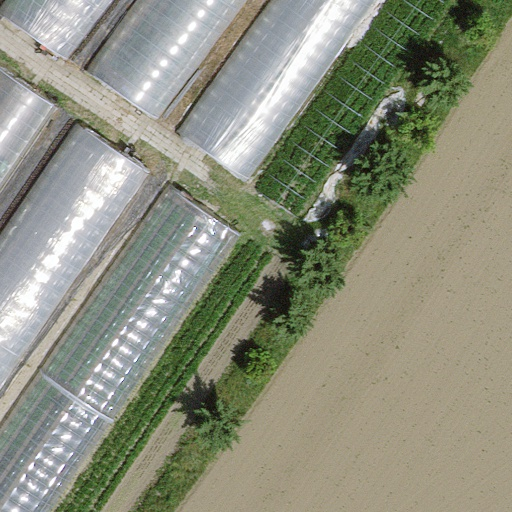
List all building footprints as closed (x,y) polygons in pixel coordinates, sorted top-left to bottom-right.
[(160,105),(238,0),(137,0),(95,58),(160,105)] [(277,0),(196,132),(265,174),(372,0),(277,0)] [(0,171),(53,84),(0,52),(0,171)] [(74,108),(0,227),(0,387),(145,151),(74,108)] [(172,174),(0,438),(0,511),(50,511),(241,218),(172,174)]
